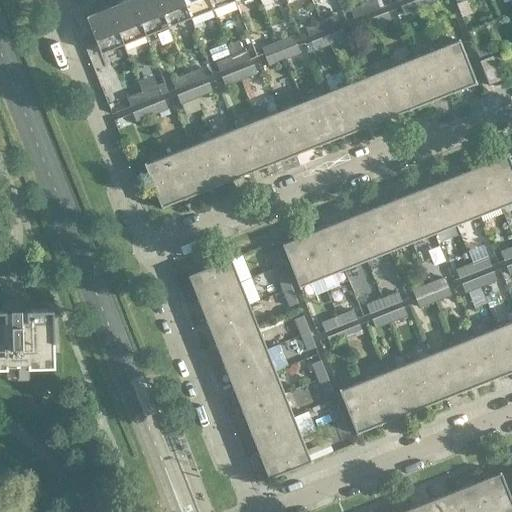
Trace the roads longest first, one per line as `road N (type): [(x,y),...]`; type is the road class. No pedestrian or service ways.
road 1 (residential): [(142,234),(511,100)]
road 2 (residential): [(254,510),(142,234)]
road 3 (residential): [(254,510),(511,410)]
road 4 (residential): [(142,234),(47,0)]
